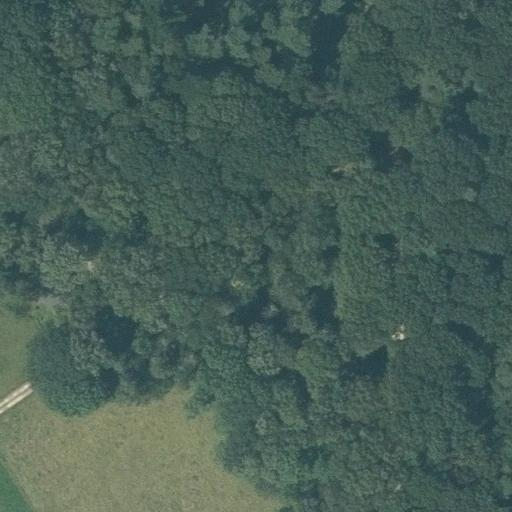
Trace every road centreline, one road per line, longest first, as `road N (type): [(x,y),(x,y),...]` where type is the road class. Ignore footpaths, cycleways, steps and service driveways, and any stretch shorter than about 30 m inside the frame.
road 1 (track): [(392,511),(400,0)]
road 2 (unknown): [(398,124),(0,409)]
